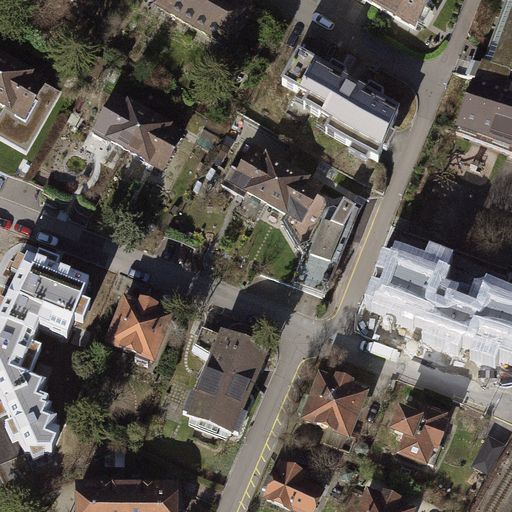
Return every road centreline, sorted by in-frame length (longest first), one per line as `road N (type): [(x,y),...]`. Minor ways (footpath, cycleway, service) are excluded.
road 1 (residential): [(0,213),(303,329)]
road 2 (residential): [(332,341),(436,88)]
road 3 (residential): [(236,511),(303,329)]
road 4 (residential): [(332,341),(511,409)]
road 5 (residential): [(291,0),(436,88)]
